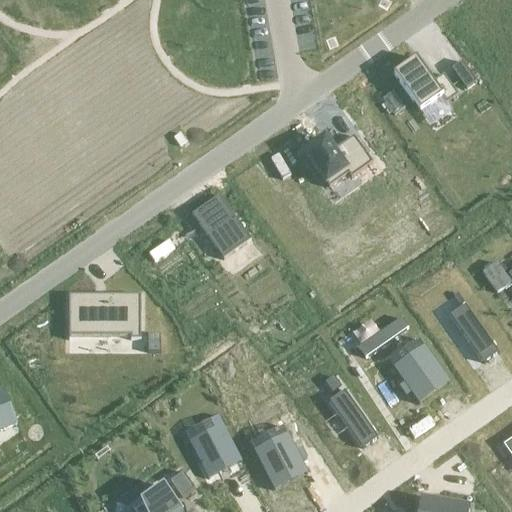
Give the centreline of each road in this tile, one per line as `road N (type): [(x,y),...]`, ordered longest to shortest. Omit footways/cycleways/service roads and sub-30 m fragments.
road 1 (residential): [(0,312),(295,105)]
road 2 (residential): [(511,389),(339,511)]
road 3 (residential): [(295,105),(444,0)]
